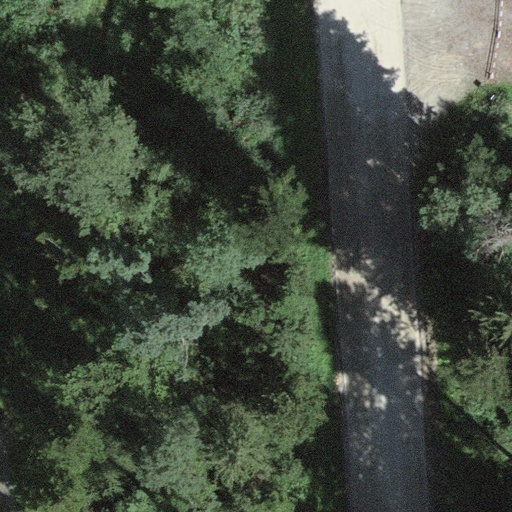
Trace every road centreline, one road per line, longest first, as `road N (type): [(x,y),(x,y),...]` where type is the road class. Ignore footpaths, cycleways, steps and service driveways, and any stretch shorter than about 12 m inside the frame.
road 1 (tertiary): [(355,0),(385,511)]
road 2 (track): [(0,435),(45,301),(97,0)]
